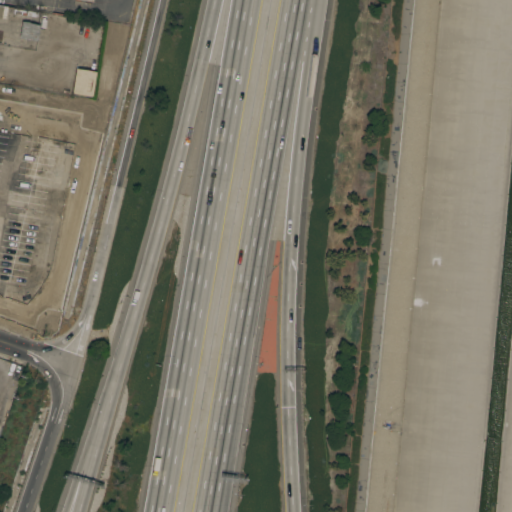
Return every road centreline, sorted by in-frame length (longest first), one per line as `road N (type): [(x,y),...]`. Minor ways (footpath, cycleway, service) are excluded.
road 1 (motorway): [(245,0),(157,511)]
road 2 (motorway): [(208,511),(293,0)]
road 3 (motorway): [(218,0),(97,429)]
road 4 (motorway): [(287,407),(287,269),(299,136)]
road 5 (motorway): [(162,0),(108,228)]
road 6 (motorway): [(63,363),(61,397),(23,511)]
road 7 (motorway): [(299,136),(311,0)]
